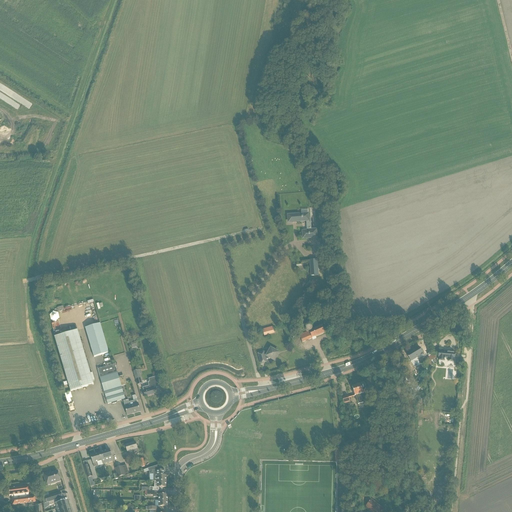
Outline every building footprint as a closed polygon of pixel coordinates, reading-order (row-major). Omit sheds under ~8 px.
[(287,215),(288,223),(310,222),(309,213),(287,215)] [(302,231),(302,240),(318,238),(317,230),(302,231)] [(317,260),(309,260),(311,276),(318,275),(317,260)] [(85,328),(94,357),(109,353),(100,324),(85,328)] [(299,335),(300,338),(302,342),(325,333),(322,326),(313,330),(313,328),(313,326),(312,325),(311,324),(309,324),(307,324),(306,325),(305,326),(304,328),(305,330),(306,331),(307,332),(299,335)] [(263,329),(265,336),(274,333),(272,327),(263,329)] [(54,337),(69,387),(70,392),(94,385),(92,380),(84,351),(78,330),(54,337)] [(423,354),(421,352),(419,347),(406,355),(410,361),(423,354)] [(258,354),(260,360),(261,365),(267,363),(266,360),(270,359),(274,361),(279,353),(271,349),(268,353),(263,354),(262,352),(258,354)] [(439,352),(438,358),(439,358),(438,361),(444,361),(444,360),(445,358),(448,358),(448,362),(454,362),(454,359),(455,359),(455,354),(439,352)] [(433,353),(424,359),(429,367),(432,365),(431,362),(435,359),(436,358),(433,353)] [(97,369),(108,404),(125,399),(115,364),(97,369)] [(133,371),(137,385),(143,384),(139,370),(133,371)] [(148,382),(149,386),(143,388),(144,391),(143,391),(145,397),(155,394),(154,388),(159,387),(156,377),(149,379),(149,382),(148,382)] [(356,386),(352,387),(355,396),(356,396),(359,395),(365,393),(364,389),(366,389),(364,383),(356,385),(356,386)] [(128,400),(123,401),(127,415),(140,412),(137,400),(133,401),(129,402),(128,400)] [(359,444),(360,448),(365,447),(364,439),(359,440),(358,437),(355,438),(356,444),(359,444)] [(125,445),(127,450),(127,452),(133,450),(135,454),(137,453),(137,455),(139,454),(135,442),(125,445)] [(110,450),(100,452),(102,456),(101,457),(103,465),(113,462),(110,450)] [(102,456),(100,452),(90,455),(94,467),(103,465),(101,457),(102,456)] [(88,465),(84,466),(88,478),(93,476),(89,464),(88,465)] [(204,501),(204,511),(238,511),(239,502),(239,501),(238,501),(235,501),(234,495),(237,494),(238,494),(238,493),(238,492),(234,478),(234,477),(233,477),(229,478),(228,475),(229,475),(230,474),(230,473),(228,466),(228,465),(227,465),(226,465),(211,468),(210,468),(210,469),(210,470),(210,472),(207,472),(206,472),(205,473),(205,491),(205,492),(205,493),(206,493),(209,494),(208,500),(206,500),(205,500),(204,501)] [(125,476),(122,467),(115,469),(118,478),(125,476)] [(166,482),(166,475),(165,475),(165,470),(160,470),(160,471),(153,471),(153,478),(154,478),(154,481),(166,482)] [(50,473),(43,475),(46,487),(60,482),(57,472),(50,474),(50,473)] [(147,491),(156,491),(156,488),(166,488),(166,482),(154,481),(154,487),(149,487),(149,488),(149,491),(147,491)] [(11,499),(12,504),(35,501),(34,496),(29,497),(28,486),(8,489),(9,496),(11,496),(11,499)] [(159,497),(159,501),(168,501),(168,495),(156,495),(156,491),(147,491),(147,495),(153,495),(153,497),(159,497)] [(60,493),(44,498),(46,503),(62,498),(60,493)] [(403,503),(399,494),(394,497),(398,506),(403,503)] [(56,500),(48,502),(49,506),(53,505),(54,506),(55,506),(56,509),(67,506),(66,500),(56,503),(56,500)] [(366,509),(370,511),(385,511),(386,511),(372,501),(366,509)]
